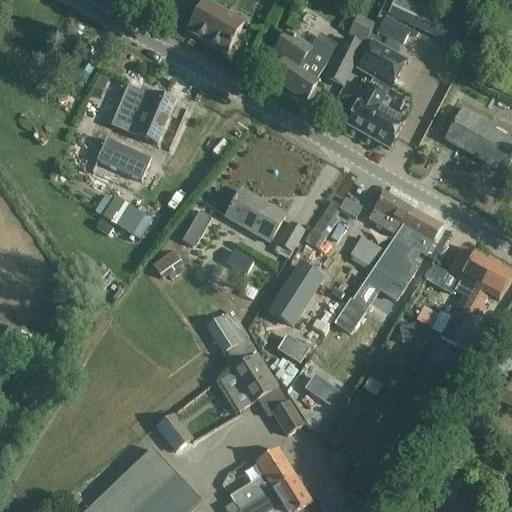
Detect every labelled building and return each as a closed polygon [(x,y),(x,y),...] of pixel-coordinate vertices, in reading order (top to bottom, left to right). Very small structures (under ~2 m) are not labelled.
[(220,0),(220,1),(237,11),(242,2),(237,0),(220,0)] [(396,0),(389,16),(433,37),(451,45),(459,28),(400,0),(396,0)] [(204,5),(197,17),(187,34),(225,57),(243,28),(204,5)] [(376,33),(404,48),(412,33),(384,17),(376,33)] [(350,38),(365,46),(375,28),(359,20),(350,38)] [(284,62),(272,80),(306,103),(318,84),(317,83),(325,71),(322,69),(334,52),(333,51),(332,53),(324,47),(325,46),(322,44),(321,45),(317,43),(318,42),(317,41),(310,52),(295,42),(296,41),(293,39),(292,40),(288,38),(289,36),(288,36),(275,55),(284,62)] [(325,80),(343,89),(363,50),(345,41),(325,80)] [(389,152),(405,124),(379,109),(389,90),(391,91),(406,65),(373,46),(358,72),(375,82),(370,90),(369,90),(347,128),(389,152)] [(410,78),(424,83),(429,72),(414,66),(410,78)] [(127,91),(111,128),(123,134),(156,149),(175,107),(142,92),(140,97),(127,91)] [(511,144),(474,123),(476,119),(464,112),(446,143),(505,176),(511,163),(511,144)] [(141,185),(151,162),(150,162),(113,146),(107,143),(97,165),(141,185)] [(241,194),(231,211),(226,220),(270,246),(285,219),(241,194)] [(369,224),(397,241),(414,213),(386,196),(369,224)] [(309,248),(316,252),(338,213),(356,222),(362,211),(347,202),(342,210),(333,205),(309,248)] [(114,227),(139,243),(152,223),(126,207),(114,227)] [(184,244),(196,250),(213,220),(201,213),(184,244)] [(378,270),(366,288),(396,307),(417,273),(412,269),(420,256),(426,259),(443,230),(414,213),(401,235),(398,241),(378,270)] [(277,246),(292,254),(302,236),(287,227),(277,246)] [(352,259),(372,271),(382,253),(362,242),(352,259)] [(464,252),(450,278),(459,283),(453,294),(462,299),(455,312),(466,318),(494,266),(475,255),(474,257),(464,252)] [(162,282),(181,267),(173,256),(153,271),(162,282)] [(511,275),(494,266),(466,318),(462,325),(474,331),(485,311),(482,309),(488,299),(498,304),(511,278),(511,275)] [(350,307),(334,331),(350,341),(365,317),(352,308),(350,307)] [(206,332),(230,371),(255,355),(230,317),(206,332)] [(440,340),(451,346),(462,325),(451,319),(440,340)] [(462,325),(451,346),(475,359),(486,338),(474,331),(462,325)] [(256,358),(249,363),(232,374),(253,407),(258,404),(268,421),(273,418),(287,439),(302,429),(256,358)] [(389,392),(396,380),(382,372),(375,383),(389,392)] [(511,388),(509,387),(500,404),(511,410),(511,388)] [(157,431),(176,455),(191,443),(172,419),(157,431)] [(89,511),(193,511),(201,505),(152,453),(89,511)] [(225,511),(240,511),(294,479),(278,453),(254,467),(263,481),(229,501),(232,507),(225,511)] [(414,485),(451,506),(462,511),(475,511),(482,499),(423,468),(414,485)] [(294,479),(240,511),(275,511),(281,509),(283,511),(304,511),(311,508),(294,479)]
